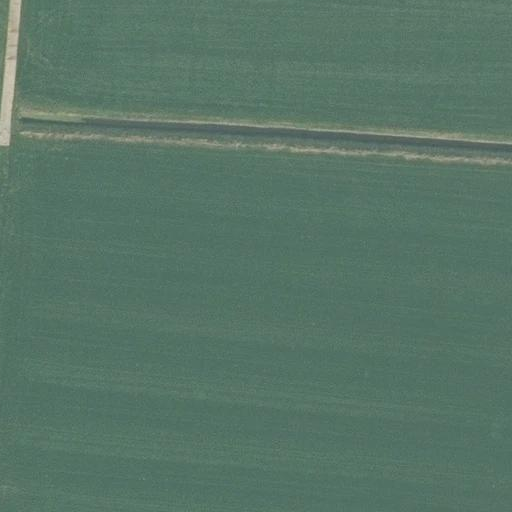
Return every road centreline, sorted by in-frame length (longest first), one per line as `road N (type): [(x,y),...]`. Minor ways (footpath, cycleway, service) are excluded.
road 1 (track): [(8,77),(54,97),(511,126)]
road 2 (track): [(15,0),(0,182)]
